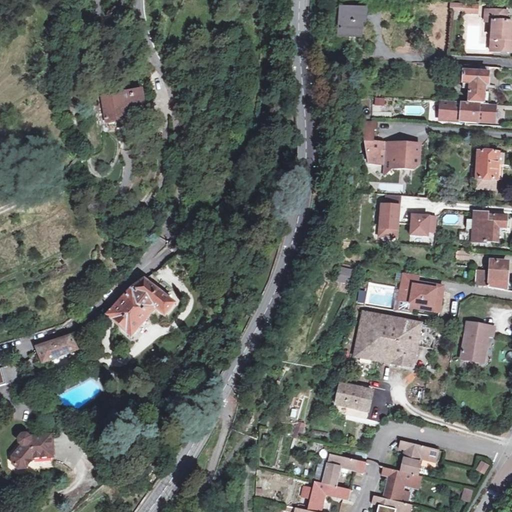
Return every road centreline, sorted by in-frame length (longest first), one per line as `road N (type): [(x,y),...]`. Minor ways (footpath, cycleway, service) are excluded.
road 1 (secondary): [(219,397),(275,289),(300,202),(300,0)]
road 2 (residential): [(358,511),(391,428),(511,454)]
road 3 (residential): [(0,356),(78,323),(174,251)]
road 4 (unknown): [(511,58),(385,45),(376,36),(375,12)]
road 5 (secondary): [(148,511),(219,397)]
road 6 (residential): [(219,397),(226,422),(198,511)]
